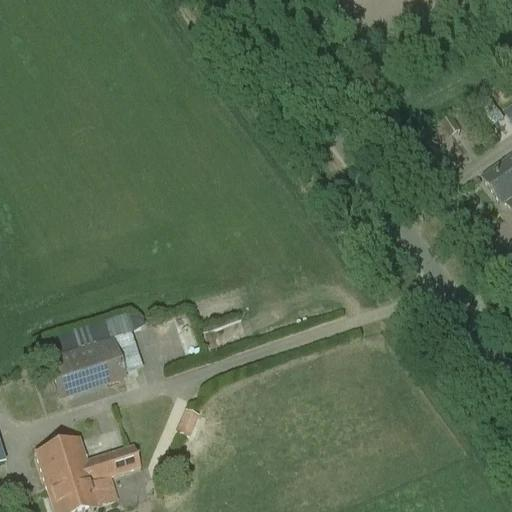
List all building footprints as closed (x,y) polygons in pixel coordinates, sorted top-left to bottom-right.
[(502,120),(486,96),(472,105),(491,133),(504,124),(502,120)] [(511,135),(511,113),(502,120),(511,135)] [(511,160),(482,182),(502,211),(506,209),(511,217),(511,160)] [(44,364),(58,406),(125,384),(111,341),(44,364)] [(188,442),(198,420),(184,414),(174,436),(188,442)] [(99,511),(98,509),(115,504),(108,483),(140,473),(133,452),(85,466),(77,442),(33,457),(50,511),(99,511)] [(0,476),(13,472),(6,451),(0,453),(0,476)]
